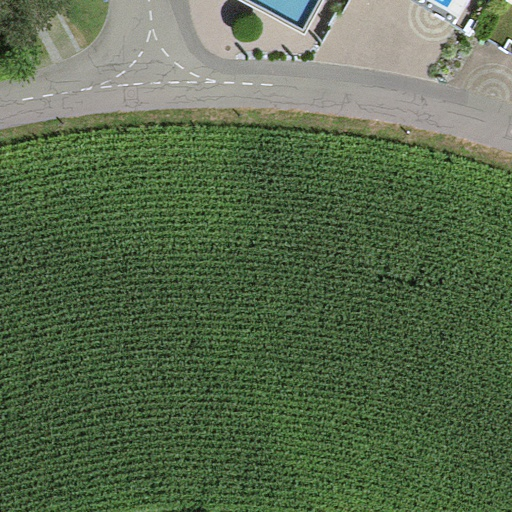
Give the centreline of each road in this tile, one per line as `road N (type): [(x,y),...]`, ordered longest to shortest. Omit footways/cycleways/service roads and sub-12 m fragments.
road 1 (residential): [(511,115),(322,73),(149,67)]
road 2 (residential): [(149,67),(0,95)]
